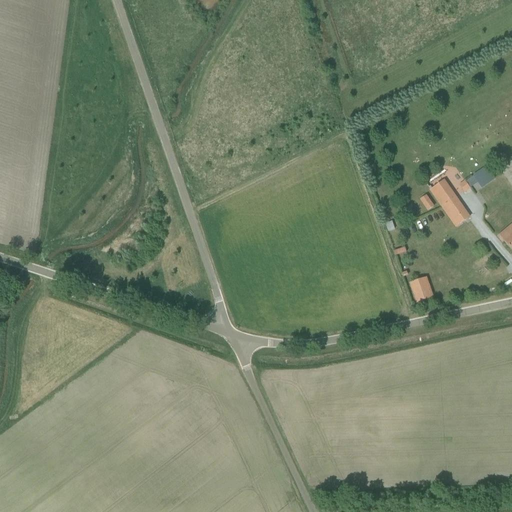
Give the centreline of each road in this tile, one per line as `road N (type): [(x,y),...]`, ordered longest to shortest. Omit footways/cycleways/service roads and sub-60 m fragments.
road 1 (unclassified): [(226,327),(116,0)]
road 2 (unclassified): [(511,303),(304,344),(237,338)]
road 3 (unclassified): [(0,257),(226,327)]
road 4 (unclassified): [(313,511),(237,338)]
road 5 (track): [(0,422),(22,319),(52,274)]
